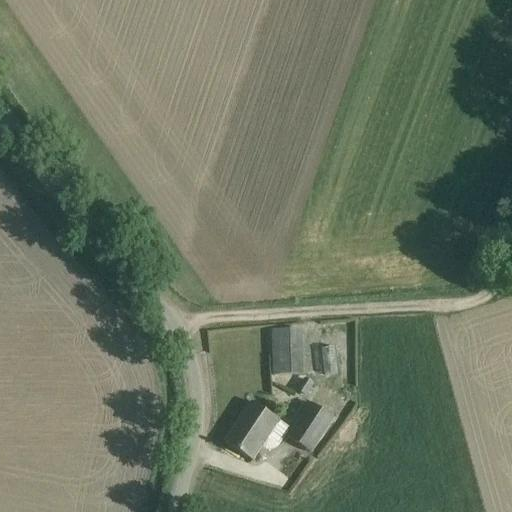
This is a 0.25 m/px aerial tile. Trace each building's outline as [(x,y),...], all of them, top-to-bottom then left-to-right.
[(303,376),(302,330),(271,331),(272,377),(303,376)] [(322,350),(324,371),(333,371),(332,350),(322,350)] [(297,389),(306,395),(311,388),(302,382),(297,389)] [(278,446),(289,428),(251,403),(224,444),(250,461),(266,438),(278,446)] [(334,420),(309,404),(287,439),(311,455),(334,420)] [(348,426),(341,435),(349,441),(355,433),(348,426)]
